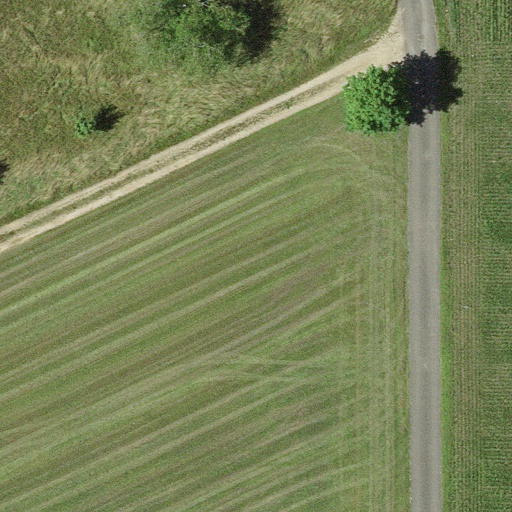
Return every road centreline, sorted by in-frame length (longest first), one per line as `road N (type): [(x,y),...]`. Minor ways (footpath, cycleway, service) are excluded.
road 1 (track): [(426,511),(412,0)]
road 2 (track): [(418,40),(0,237)]
